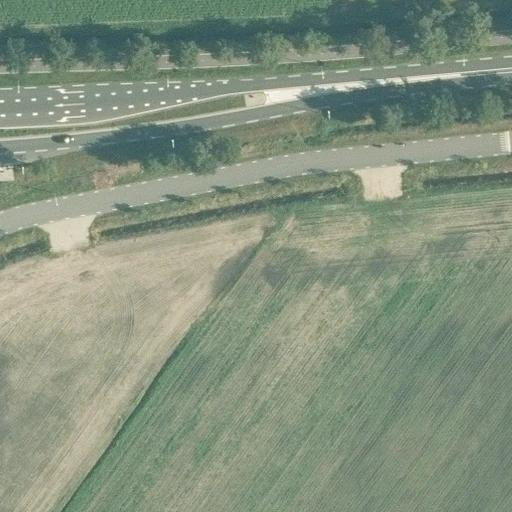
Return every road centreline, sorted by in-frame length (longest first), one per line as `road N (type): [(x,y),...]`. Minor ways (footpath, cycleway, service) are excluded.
road 1 (unclassified): [(0,225),(260,169),(511,139)]
road 2 (primary): [(0,147),(157,129),(461,73)]
road 3 (primary): [(461,73),(0,104)]
